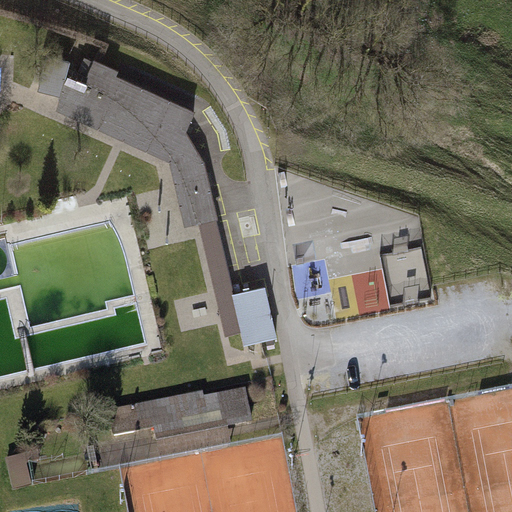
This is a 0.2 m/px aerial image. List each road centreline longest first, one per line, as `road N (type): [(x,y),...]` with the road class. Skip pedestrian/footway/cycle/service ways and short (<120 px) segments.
road 1 (unclassified): [(95,0),(188,47),(242,116),(261,173),(292,359)]
road 2 (residential): [(292,359),(319,511)]
